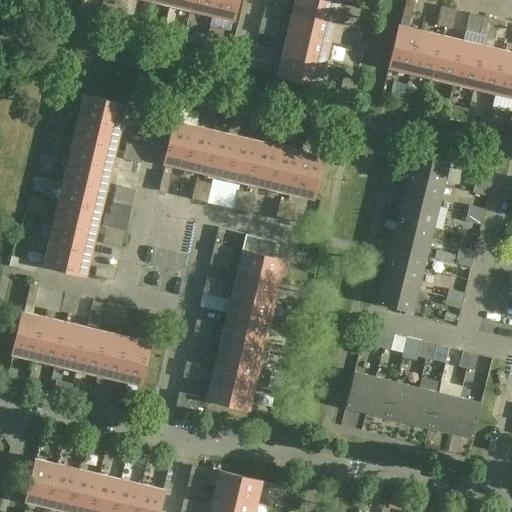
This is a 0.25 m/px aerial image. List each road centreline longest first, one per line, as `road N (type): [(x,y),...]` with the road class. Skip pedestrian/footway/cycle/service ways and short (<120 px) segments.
road 1 (residential): [(186,439),(493,490)]
road 2 (residential): [(0,396),(156,433)]
road 3 (residential): [(156,433),(186,312)]
